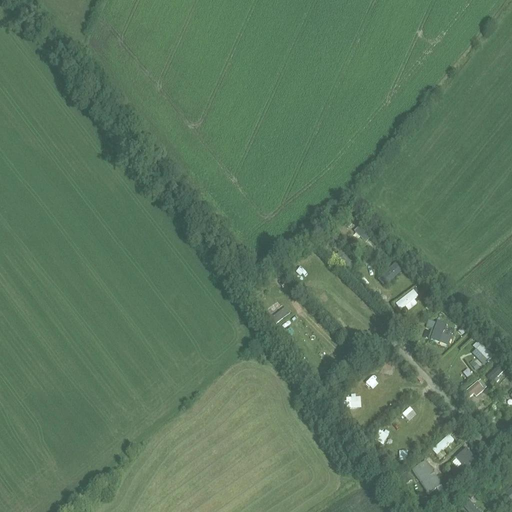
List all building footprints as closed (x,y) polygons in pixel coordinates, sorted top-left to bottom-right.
[(362,225),(357,229),(365,241),(371,237),(362,225)] [(385,288),(405,274),(398,264),(378,277),(385,288)] [(329,266),(322,274),(330,281),(337,274),(329,266)] [(415,291),(419,296),(422,293),(423,291),(420,287),(415,291)] [(281,313),(274,314),(276,323),(282,321),(281,313)] [(446,326),(437,322),(430,341),(448,347),(451,338),(442,335),(446,326)] [(485,367),(495,358),(484,345),(474,354),(485,367)] [(486,377),(491,383),(509,366),(501,358),(493,366),(496,368),(486,377)] [(300,364),(304,368),(309,364),(306,359),(300,364)] [(466,361),(452,366),(456,376),(470,371),(466,361)] [(471,397),(469,399),(472,404),(488,393),(482,383),(468,393),(471,397)] [(477,406),(484,413),(496,401),(489,394),(477,406)] [(346,397),(349,410),(355,408),(353,396),(346,397)] [(416,419),(412,408),(404,411),(408,422),(416,419)] [(382,440),(386,432),(381,429),(376,436),(382,440)] [(440,455),(453,447),(449,440),(435,448),(440,455)] [(477,463),(465,449),(454,459),(467,473),(477,463)] [(411,472),(427,495),(440,486),(424,462),(411,472)] [(406,473),(399,478),(404,485),(411,481),(406,473)] [(511,487),(500,499),(507,507),(511,502),(511,487)] [(471,491),(466,495),(470,499),(475,495),(471,491)] [(482,511),(469,500),(464,506),(470,511),(482,511)]
